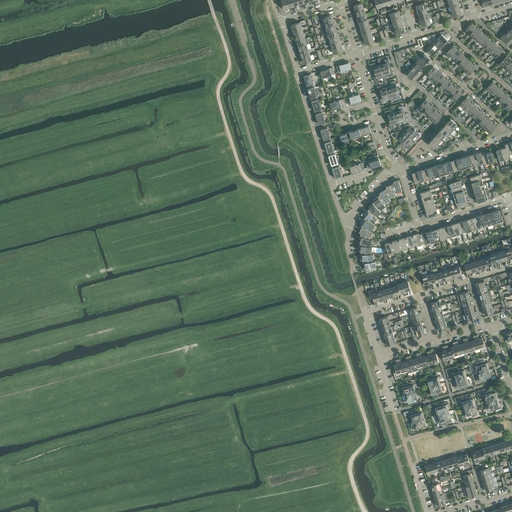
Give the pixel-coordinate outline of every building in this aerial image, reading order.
[(289,7),(286,0),(282,0),(281,0),(278,0),(279,6),(282,5),(284,9),(286,9),(286,8),(289,7)] [(416,8),(417,10),(426,8),(424,2),(416,5),(417,8),(416,8)] [(354,8),(355,11),(364,8),(362,3),(353,5),(354,8)] [(356,13),(357,16),(365,14),(364,8),(355,11),(356,14),(356,13)] [(460,9),(451,11),(453,17),(462,14),(461,11),(460,9)] [(390,13),(391,19),(400,16),(399,13),(398,10),(390,13)] [(323,17),(324,22),(333,20),(332,17),(331,14),(323,17)] [(357,19),(358,22),(367,19),(365,14),(357,16),(358,19),(357,19)] [(429,18),(420,21),(421,23),(422,26),(431,23),(429,18)] [(359,24),(360,27),(369,24),(367,19),(358,22),(359,24)] [(292,28),(293,30),(302,27),(300,22),(291,25),(292,28)] [(465,30),(469,34),(476,27),(474,25),(475,24),(472,22),(465,30)] [(361,30),(362,33),(371,30),(369,24),(360,27),(361,30)] [(403,26),(394,29),(396,34),(405,31),(404,29),(403,26)] [(294,33),(295,36),(303,33),(302,27),(293,30),(293,33),(294,33)] [(469,34),(473,37),(480,29),(478,27),(477,28),(476,27),(469,34)] [(473,37),(476,41),(483,34),(481,32),(482,31),(480,29),(473,37)] [(363,35),(364,38),(372,35),(371,30),(362,33),(362,35),(363,35)] [(295,39),(296,41),(305,38),(303,33),(295,36),(296,38),(295,39)] [(441,34),(438,38),(444,44),(448,40),(441,34)] [(476,41),(480,44),(488,36),(485,34),(485,35),(483,34),(476,41)] [(511,39),(504,34),(500,38),(507,44),(511,39)] [(372,35),(364,38),(365,41),(364,41),(365,44),(374,41),(372,35)] [(480,44),(484,47),(491,40),(489,39),(490,38),(488,36),(480,44)] [(297,44),(298,46),(307,44),(305,38),(296,41),(297,44)] [(438,38),(434,42),(440,48),(444,44),(438,38)] [(484,47),(488,51),(495,43),(493,41),(492,42),(491,40),(484,47)] [(434,42),(430,46),(437,52),(440,48),(434,42)] [(488,51),(491,54),(498,47),(496,46),(497,45),(495,43),(488,51)] [(299,49),(299,52),(308,49),(307,44),(298,46),(299,49)] [(341,45),(332,48),(334,53),(343,51),(342,48),(341,45)] [(449,58),(450,56),(457,49),(455,48),(456,47),(454,45),(445,55),(449,58)] [(437,52),(430,46),(426,50),(433,56),(437,52)] [(498,47),(491,54),(495,58),(503,50),(500,48),(500,49),(498,47)] [(301,55),(301,57),(310,55),(308,49),(299,52),(300,55),(301,55)] [(450,56),(454,60),(461,52),(459,50),(458,51),(457,49),(450,56)] [(454,60),(458,63),(464,56),(463,55),(464,54),(461,52),(454,60)] [(424,53),(420,57),(427,63),(431,59),(424,53)] [(310,55),(301,57),(302,60),(303,63),(312,60),(310,55)] [(458,63),(462,67),(469,59),(467,57),(466,58),(464,56),(458,63)] [(500,63),(504,67),(511,59),(509,56),(509,57),(507,56),(500,63)] [(420,57),(417,61),(423,67),(427,63),(420,57)] [(380,65),(382,70),(391,67),(388,58),(384,60),(385,63),(381,64),(380,65)] [(462,67),(465,70),(472,63),(470,62),(471,61),(469,59),(462,67)] [(370,64),(372,73),(382,70),(380,65),(381,64),(380,61),(378,62),(379,65),(375,66),(374,63),(370,64)] [(417,61),(413,65),(419,71),(423,67),(417,61)] [(351,69),(349,62),(336,66),(338,73),(344,71),(345,72),(348,71),(348,70),(351,69)] [(411,63),(407,67),(416,75),(419,71),(413,65),(411,63)] [(472,63),(465,70),(464,72),(468,76),(477,66),(474,64),(473,65),(472,63)] [(320,71),(322,78),(325,77),(325,78),(329,77),(329,76),(335,74),(332,67),(320,71)] [(383,77),(383,78),(385,78),(384,74),(388,73),(389,77),(394,75),(391,67),(382,70),(383,75),(382,75),(383,77)] [(416,75),(407,67),(403,71),(412,79),(416,75)] [(426,75),(430,79),(437,71),(436,70),(436,69),(434,67),(426,75)] [(383,77),(382,75),(383,75),(382,70),(372,73),(375,81),(380,80),(379,78),(383,77)] [(430,79),(434,82),(442,74),(439,72),(438,73),(437,71),(430,79)] [(304,76),(307,86),(314,84),(313,81),(314,81),(313,77),(311,77),(310,74),(304,76)] [(434,82),(438,86),(445,79),(444,77),(444,76),(442,74),(434,82)] [(438,86),(442,90),(450,81),(447,79),(446,80),(445,79),(438,86)] [(387,87),(389,92),(398,89),(395,81),(391,82),(392,86),(388,87),(387,87)] [(442,90),(446,93),(453,86),(452,85),(452,84),(450,81),(442,90)] [(486,89),(490,93),(496,86),(495,84),(495,83),(493,81),(486,89)] [(377,86),(379,95),(389,92),(387,87),(388,87),(387,84),(385,84),(386,87),(382,89),(381,85),(377,86)] [(446,93),(450,97),(458,89),(455,86),(454,87),(453,86),(446,93)] [(490,93),(493,96),(501,88),(498,86),(498,87),(496,86),(490,93)] [(311,99),(317,97),(317,94),(318,93),(317,89),(315,90),(314,87),(308,89),(311,99)] [(493,96),(497,100),(504,93),(502,91),(503,90),(501,88),(493,96)] [(398,89),(389,92),(390,97),(389,97),(390,101),(392,100),(391,97),(395,96),(396,99),(400,98),(398,89)] [(458,89),(450,97),(454,101),(461,93),(460,92),(460,91),(458,89)] [(389,92),(379,95),(382,104),(387,102),(385,99),(389,97),(390,97),(389,92)] [(497,100),(501,103),(508,95),(506,93),(505,94),(504,93),(497,100)] [(346,98),(348,105),(361,101),(359,94),(356,95),(355,94),(352,95),(352,96),(346,98)] [(501,103),(505,107),(511,100),(509,98),(510,97),(508,95),(501,103)] [(459,105),(463,109),(470,102),(468,100),(469,99),(467,97),(459,105)] [(311,101),(315,111),(321,109),(320,106),(322,106),(320,102),(319,102),(318,99),(311,101)] [(329,103),(332,110),(344,106),(342,99),(336,101),(336,100),(332,101),(333,102),(329,103)] [(418,107),(422,111),(429,104),(428,103),(429,102),(426,99),(418,107)] [(463,109),(467,112),(474,104),(472,102),(472,103),(470,102),(463,109)] [(422,111),(427,115),(434,107),(431,105),(429,104),(422,111)] [(467,112),(471,116),(477,109),(476,107),(477,106),(474,104),(467,112)] [(395,112),(396,117),(406,114),(403,105),(398,107),(399,110),(396,112),(395,112)] [(427,115),(431,119),(438,112),(436,111),(437,110),(434,107),(427,115)] [(384,111),(387,120),(396,117),(395,112),(396,112),(395,109),(393,109),(394,112),(390,113),(389,110),(384,111)] [(471,116),(475,119),(482,111),(480,109),(479,110),(477,109),(471,116)] [(475,119),(478,123),(485,115),(483,114),(484,113),(482,111),(475,119)] [(322,112),(315,114),(318,124),(325,122),(324,119),(326,119),(324,115),(323,115),(322,112)] [(438,112),(431,119),(435,123),(443,115),(440,112),(439,113),(438,112)] [(397,122),(398,125),(400,125),(399,122),(402,121),(404,124),(408,122),(406,114),(396,117),(398,122),(397,122)] [(478,123),(482,126),(489,118),(487,116),(487,117),(485,115),(478,123)] [(393,123),(397,122),(398,122),(396,117),(387,120),(390,128),(394,127),(393,123)] [(450,118),(446,122),(454,129),(458,125),(450,118)] [(482,126),(486,129),(492,122),(491,121),(492,120),(489,118),(482,126)] [(446,122),(442,126),(451,133),(454,129),(446,122)] [(492,122),(486,129),(490,133),(497,125),(495,123),(494,124),(492,122)] [(404,132),(408,136),(415,129),(409,123),(405,126),(408,129),(405,131),(404,132)] [(369,125),(359,129),(361,135),(364,135),(364,136),(368,134),(368,133),(371,132),(369,125)] [(439,130),(445,136),(447,137),(451,133),(442,126),(439,130)] [(323,140),(330,138),(329,135),(331,135),(329,131),(328,131),(327,128),(320,130),(323,140)] [(359,129),(349,132),(351,138),(354,138),(355,139),(358,137),(358,136),(361,135),(359,129)] [(395,137),(401,143),(408,136),(404,132),(405,131),(403,129),(401,131),(404,133),(401,136),(398,133),(395,137)] [(415,129),(408,136),(412,139),(411,140),(414,142),(415,141),(413,139),(415,136),(418,138),(421,135),(415,129)] [(439,130),(435,134),(441,140),(445,136),(439,130)] [(351,138),(349,132),(339,135),(341,141),(344,141),(345,142),(349,140),(348,139),(351,138)] [(435,134),(431,138),(438,144),(441,140),(435,134)] [(408,136),(401,143),(408,149),(411,145),(409,143),(411,140),(412,139),(408,136)] [(438,144),(431,138),(428,142),(434,148),(438,144)] [(327,153),(334,151),(333,148),(335,147),(333,143),(332,144),(331,141),(324,143),(327,153)] [(506,147),(501,148),(504,159),(509,157),(506,145),(505,145),(506,147)] [(488,152),(486,153),(489,163),(494,162),(491,153),(488,154),(488,152)] [(328,156),(331,166),(338,163),(335,154),(335,153),(335,154),(328,156)] [(475,153),(470,155),(474,165),(479,164),(475,153)] [(477,153),(475,153),(479,164),(483,162),(484,165),(481,153),(478,154),(477,153)] [(481,153),(484,165),(489,163),(486,153),(481,154),(481,153)] [(368,158),(369,160),(365,161),(367,168),(381,164),(378,155),(368,158)] [(470,155),(466,156),(469,167),(474,165),(470,155)] [(466,156),(461,158),(464,168),(469,167),(466,156)] [(461,158),(456,159),(459,170),(464,168),(461,158)] [(456,159),(451,161),(454,171),(459,170),(456,159)] [(451,161),(446,162),(449,173),(454,171),(451,161)] [(349,166),(351,173),(364,169),(362,162),(356,164),(356,163),(352,164),(352,165),(349,166)] [(446,162),(441,164),(444,174),(449,173),(446,162)] [(441,164),(436,165),(439,176),(444,174),(441,164)] [(436,165),(431,167),(435,177),(439,176),(436,165)] [(339,166),(332,168),(335,178),(342,176),(341,173),(342,173),(341,169),(340,169),(339,166)] [(431,167),(427,168),(430,179),(435,177),(431,167)] [(427,168),(422,170),(425,180),(430,179),(427,168)] [(422,170),(417,171),(420,182),(425,180),(422,170)] [(470,177),(471,182),(482,179),(480,174),(470,177)] [(450,183),(451,188),(462,185),(461,182),(462,183),(464,182),(463,179),(450,183)] [(471,182),(473,187),(483,184),(482,179),(471,182)] [(395,182),(391,184),(396,195),(395,192),(396,192),(397,193),(402,191),(398,180),(395,181),(395,182)] [(388,187),(384,190),(390,200),(389,197),(390,196),(391,197),(396,195),(391,184),(387,186),(388,187)] [(473,187),(474,192),(485,189),(484,188),(487,187),(486,184),(483,185),(483,184),(473,187)] [(451,188),(453,193),(463,190),(462,185),(451,188)] [(420,193),(421,198),(432,194),(430,189),(420,193)] [(474,192),(476,197),(486,194),(485,189),(474,192)] [(382,193),(378,196),(385,206),(385,205),(383,203),(385,202),(385,203),(390,200),(384,190),(381,192),(382,193)] [(453,193),(454,198),(465,195),(463,190),(453,193)] [(421,198),(423,202),(433,199),(432,194),(421,198)] [(452,199),(454,204),(466,200),(465,195),(454,198),(452,199)] [(376,200),(372,203),(381,212),(381,211),(379,209),(380,208),(381,209),(385,206),(378,196),(375,198),(376,200)] [(423,202),(424,207),(435,204),(433,199),(423,202)] [(466,200),(454,204),(455,209),(458,208),(467,205),(466,202),(467,202),(466,200)] [(371,207),(368,210),(377,218),(375,216),(376,214),(377,215),(381,212),(372,203),(370,206),(371,207)] [(424,207),(426,212),(436,209),(435,204),(424,207)] [(367,214),(364,219),(374,225),(372,223),(373,222),(374,222),(377,218),(368,210),(365,213),(367,214)] [(499,210),(493,211),(495,218),(496,217),(498,223),(503,221),(501,215),(501,216),(499,210)] [(493,211),(488,213),(490,219),(491,219),(493,225),(498,223),(496,217),(495,218),(493,211)] [(488,213),(483,214),(485,221),(486,221),(488,226),(493,225),(491,219),(490,219),(488,213)] [(483,214),(478,216),(480,222),(481,222),(482,228),(488,226),(486,221),(485,221),(483,214)] [(478,216),(473,218),(475,224),(477,228),(482,227),(482,228),(481,222),(480,222),(478,216)] [(473,218),(468,219),(469,226),(470,225),(472,230),(477,228),(475,224),(473,218)] [(363,223),(361,227),(372,232),(370,231),(370,229),(371,230),(374,225),(364,219),(362,222),(363,223)] [(468,219),(462,221),(464,227),(465,227),(467,232),(472,230),(470,225),(469,226),(468,219)] [(462,221),(457,223),(459,229),(460,229),(461,233),(467,232),(465,227),(464,227),(462,221)] [(457,223),(452,224),(454,230),(455,230),(456,235),(461,233),(460,229),(459,229),(457,223)] [(452,224),(447,226),(449,232),(450,232),(451,237),(452,237),(451,236),(456,235),(455,230),(454,230),(452,224)] [(447,226),(442,227),(444,234),(444,233),(446,239),(451,237),(450,232),(449,232),(447,226)] [(361,231),(360,236),(372,239),(369,238),(369,237),(370,237),(372,232),(361,227),(360,231),(361,231)] [(442,227),(436,229),(438,235),(439,235),(441,241),(446,239),(444,233),(444,234),(442,227)] [(436,229),(431,231),(433,237),(434,237),(436,242),(441,241),(439,235),(438,235),(436,229)] [(426,232),(424,233),(427,244),(430,243),(431,244),(436,242),(434,237),(433,237),(431,231),(426,232)] [(417,233),(413,235),(417,246),(422,244),(422,243),(424,242),(424,245),(427,244),(424,233),(421,234),(417,235),(417,233)] [(410,236),(406,237),(410,248),(415,247),(414,245),(416,245),(417,246),(413,235),(413,236),(410,237),(410,236)] [(361,240),(360,245),(372,247),(372,246),(369,246),(369,244),(370,245),(372,239),(360,236),(359,240),(361,240)] [(403,238),(399,239),(403,250),(408,249),(407,247),(409,247),(409,248),(410,248),(406,237),(406,238),(403,239),(403,238)] [(395,240),(392,241),(395,253),(400,251),(400,250),(402,249),(402,251),(403,250),(399,239),(399,240),(396,241),(395,240)] [(395,253),(392,241),(392,243),(389,244),(388,242),(384,243),(388,255),(393,253),(393,252),(395,251),(395,253)] [(361,249),(361,254),(373,254),(370,254),(370,252),(371,252),(372,247),(360,245),(359,249),(361,249)] [(505,250),(500,251),(502,261),(505,260),(506,264),(509,263),(505,250)] [(500,251),(494,253),(498,266),(501,265),(500,261),(502,261),(500,251)] [(489,255),(489,256),(490,256),(492,264),(495,263),(496,267),(498,266),(494,253),(489,255)] [(362,258),(363,263),(375,261),(372,261),(372,259),(373,259),(373,254),(361,254),(361,258),(362,258)] [(490,256),(489,256),(484,257),(489,270),(491,270),(490,266),(493,265),(492,264),(490,256)] [(484,257),(479,259),(482,268),(485,267),(486,271),(489,270),(484,257)] [(479,259),(474,260),(478,274),(481,273),(479,269),(482,268),(479,259)] [(474,260),(469,262),(472,271),(475,270),(476,274),(478,274),(474,260)] [(375,261),(363,263),(364,267),(365,266),(366,267),(365,268),(366,272),(376,269),(375,267),(376,266),(375,261)] [(472,271),(469,262),(464,264),(468,277),(470,276),(469,272),(472,271)] [(459,265),(453,267),(456,276),(459,275),(460,279),(463,278),(459,265)] [(453,267),(448,268),(452,282),(455,281),(454,277),(456,276),(453,267)] [(448,268),(443,270),(446,279),(449,278),(450,282),(450,284),(453,283),(452,282),(448,268)] [(443,270),(438,272),(442,285),(444,284),(443,280),(446,279),(443,270)] [(433,272),(427,274),(431,287),(434,286),(433,282),(435,281),(433,273),(433,272)] [(438,272),(433,273),(435,281),(435,283),(438,282),(440,286),(442,285),(438,272)] [(431,287),(427,274),(422,275),(425,285),(428,284),(429,288),(431,287)] [(475,283),(477,289),(485,286),(483,279),(479,280),(479,282),(475,283)] [(407,280),(402,282),(406,295),(408,294),(407,290),(410,289),(407,280)] [(396,283),(397,284),(400,292),(402,292),(404,296),(404,298),(407,297),(406,295),(402,282),(396,283)] [(397,284),(392,286),(396,299),(399,298),(397,294),(400,293),(400,292),(397,284)] [(479,294),(487,291),(490,290),(488,285),(485,286),(477,289),(479,294)] [(392,286),(387,287),(390,297),(392,296),(394,300),(396,299),(392,286)] [(387,287),(382,289),(386,302),(388,302),(387,298),(390,297),(387,287)] [(379,300),(377,291),(376,289),(368,291),(370,300),(373,299),(375,306),(378,305),(377,301),(379,300)] [(382,289),(377,291),(379,300),(382,299),(383,303),(386,302),(382,289)] [(459,300),(461,299),(470,297),(468,291),(462,293),(462,292),(457,294),(459,300)] [(480,299),(482,304),(490,302),(493,301),(492,296),(489,296),(480,299)] [(408,310),(410,315),(418,313),(417,307),(408,310)] [(492,307),(483,309),(485,315),(494,312),(492,307)] [(474,312),(466,315),(467,320),(476,318),(474,312)] [(379,319),(381,324),(389,322),(388,316),(379,319)] [(445,321),(437,324),(439,329),(447,327),(445,321)] [(384,334),(393,332),(395,331),(394,326),(391,327),(383,329),(384,334)] [(423,328),(415,331),(416,336),(425,333),(423,328)] [(478,334),(476,335),(480,348),(485,347),(482,338),(479,338),(478,334)] [(394,337),(386,340),(387,345),(396,342),(394,337)] [(468,338),(465,338),(469,352),(474,350),(472,341),(469,342),(468,338)] [(457,341),(455,342),(459,355),(464,353),(461,344),(459,345),(457,341)] [(451,347),(451,348),(454,356),(459,355),(455,342),(452,342),(454,346),(451,347)] [(447,345),(445,346),(449,359),(454,358),(454,356),(451,348),(449,349),(447,345)] [(449,359),(445,346),(442,347),(444,351),(441,352),(444,361),(449,359)] [(432,350),(429,351),(433,364),(439,362),(436,353),(433,354),(432,350)] [(428,356),(425,356),(428,365),(427,365),(428,366),(433,364),(429,351),(427,352),(428,356)] [(421,352),(418,353),(423,366),(427,365),(428,365),(425,356),(425,355),(422,356),(421,352)] [(417,358),(415,358),(417,368),(423,366),(418,353),(416,354),(417,358)] [(411,355),(408,356),(413,372),(418,370),(417,368),(415,358),(412,359),(411,355)] [(404,362),(407,371),(408,373),(413,372),(408,356),(406,357),(407,361),(404,362)] [(402,373),(398,359),(395,360),(397,364),(394,365),(396,372),(394,373),(395,377),(396,377),(400,376),(399,373),(402,373)] [(400,359),(398,359),(402,373),(407,371),(404,362),(401,363),(400,359)] [(485,360),(480,362),(483,371),(489,370),(487,365),(490,364),(489,362),(485,363),(485,360)] [(476,369),(477,373),(483,371),(480,362),(476,363),(476,366),(471,367),(472,370),(476,369)] [(463,367),(457,369),(458,371),(460,378),(466,377),(465,372),(467,371),(466,369),(464,369),(463,367)] [(453,376),(454,380),(460,378),(458,371),(457,369),(453,370),(452,372),(452,373),(450,374),(451,376),(453,376)] [(489,370),(483,371),(486,381),(492,379),(491,377),(493,376),(492,373),(490,374),(489,370)] [(483,371),(477,373),(478,378),(476,378),(477,381),(479,380),(480,382),(481,382),(486,381),(483,371)] [(431,376),(434,385),(440,384),(439,379),(441,378),(440,376),(438,376),(438,375),(436,374),(431,376)] [(427,383),(428,387),(434,385),(431,376),(426,377),(426,379),(426,380),(424,381),(425,383),(427,383)] [(466,377),(460,378),(463,388),(469,386),(468,384),(471,383),(470,380),(468,381),(466,377)] [(460,378),(454,380),(456,385),(454,385),(455,388),(458,387),(459,389),(463,388),(460,378)] [(412,382),(407,383),(408,386),(410,393),(416,391),(415,387),(417,386),(416,383),(414,384),(413,382),(412,382)] [(403,390),(404,395),(410,393),(408,386),(407,383),(401,385),(402,388),(400,388),(401,391),(403,390)] [(434,385),(437,392),(437,395),(442,393),(443,392),(442,391),(444,390),(444,387),(442,388),(440,384),(434,385)] [(437,395),(437,392),(434,385),(428,387),(430,392),(428,392),(429,395),(432,394),(433,396),(437,395)] [(494,389),(489,391),(492,400),(498,398),(496,394),(498,393),(498,391),(496,391),(495,390),(494,389)] [(416,391),(410,393),(412,400),(420,398),(419,395),(417,396),(416,391)] [(485,398),(486,402),(492,400),(489,391),(484,392),(483,394),(484,395),(482,396),(483,398),(485,398)] [(410,393),(404,395),(405,399),(403,400),(404,402),(408,401),(408,404),(413,402),(412,400),(410,393)] [(471,396),(466,398),(469,407),(475,405),(474,401),(476,400),(475,398),(473,398),(473,397),(471,396)] [(462,405),(463,409),(469,407),(466,398),(461,399),(461,401),(461,402),(459,403),(460,405),(462,405)] [(498,398),(492,400),(495,410),(501,408),(500,405),(502,405),(501,402),(499,403),(498,398)] [(492,400),(486,402),(487,407),(485,407),(486,410),(489,409),(490,411),(495,410),(492,400)] [(445,402),(440,403),(443,413),(449,411),(447,406),(449,406),(449,403),(447,404),(446,402),(445,402)] [(436,410),(437,415),(443,413),(440,403),(435,405),(434,406),(435,408),(433,408),(434,411),(436,410)] [(475,405),(469,407),(472,417),(477,416),(476,413),(479,412),(479,409),(477,410),(475,405)] [(469,407),(463,409),(465,414),(463,414),(464,417),(466,416),(467,419),(472,417),(469,407)] [(420,409),(416,411),(418,420),(424,419),(423,414),(425,413),(424,411),(422,411),(422,410),(420,409)] [(411,418),(413,422),(418,420),(416,411),(410,413),(410,414),(410,415),(408,416),(409,418),(411,418)] [(449,411),(443,413),(445,420),(453,417),(452,415),(450,416),(449,411)] [(443,413),(437,415),(438,419),(436,420),(437,422),(445,420),(443,413)] [(424,419),(418,420),(421,427),(429,425),(428,422),(426,423),(424,419)] [(418,420),(413,422),(414,427),(412,427),(413,430),(421,427),(418,420)] [(508,439),(502,440),(505,450),(511,448),(508,439)] [(502,440),(497,442),(500,451),(505,450),(502,440)] [(497,442),(492,444),(495,453),(500,451),(497,442)] [(492,444),(487,445),(490,454),(495,453),(492,444)] [(482,447),(482,448),(485,456),(490,454),(487,445),(482,447)] [(482,448),(477,450),(480,459),(485,457),(485,456),(482,448)] [(480,459),(477,450),(472,451),(475,463),(481,461),(480,459)] [(461,454),(464,464),(465,466),(470,464),(467,453),(461,454)] [(461,454),(456,456),(459,464),(458,464),(459,465),(464,464),(461,454)] [(456,455),(450,456),(453,466),(458,464),(459,464),(456,456),(456,455)] [(450,456),(445,458),(448,467),(453,466),(450,456)] [(445,458),(440,460),(443,469),(448,467),(445,458)] [(440,460),(435,461),(438,471),(443,469),(440,460)] [(435,461),(430,463),(433,472),(438,471),(435,461)] [(433,472),(430,463),(424,465),(427,474),(433,472)] [(481,476),(490,473),(493,472),(491,467),(480,470),(481,476)] [(462,476),(464,481),(472,478),(471,473),(462,476)] [(431,485),(433,491),(441,488),(439,483),(431,485)] [(493,483),(485,486),(486,491),(495,489),(493,483)] [(476,489),(467,491),(465,492),(466,497),(477,494),(476,489)] [(436,501),(444,498),(447,498),(445,492),(443,493),(434,496),(436,501)] [(444,498),(436,501),(437,506),(446,504),(444,498)]
